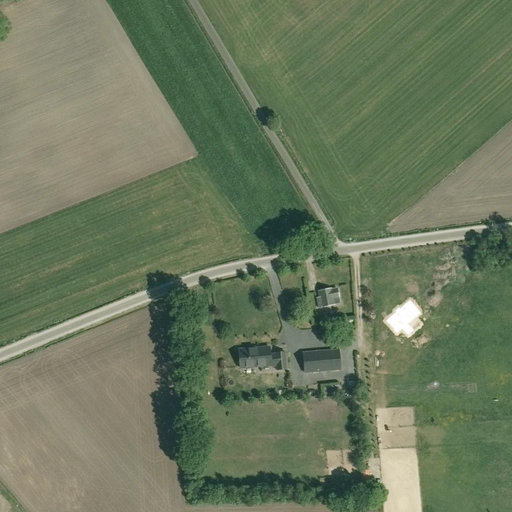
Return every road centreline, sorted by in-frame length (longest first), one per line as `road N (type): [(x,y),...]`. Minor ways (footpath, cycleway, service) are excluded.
road 1 (unclassified): [(0,355),(191,282),(338,252)]
road 2 (unclassified): [(338,252),(192,0)]
road 3 (unclassified): [(338,252),(511,230)]
